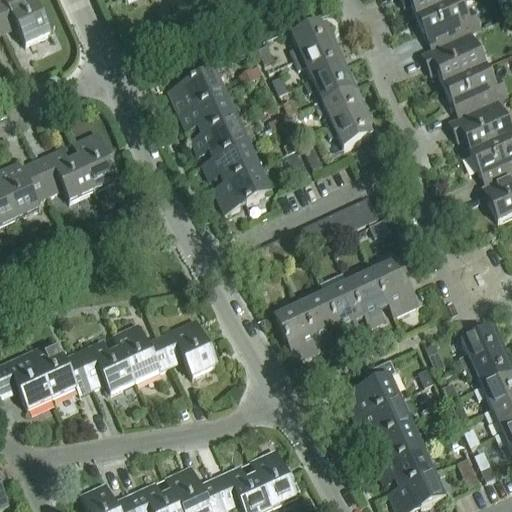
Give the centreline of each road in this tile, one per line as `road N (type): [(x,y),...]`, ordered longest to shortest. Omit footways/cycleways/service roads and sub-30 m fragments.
road 1 (residential): [(29,465),(227,428),(280,396)]
road 2 (residential): [(202,266),(434,160)]
road 3 (residential): [(202,266),(112,77)]
road 4 (residential): [(434,160),(410,143),(379,81),(394,71),(373,25),(350,0)]
road 5 (residential): [(112,77),(281,0)]
road 6 (residential): [(280,396),(202,266)]
road 7 (residential): [(347,511),(280,396)]
road 8 (residential): [(0,127),(112,77)]
road 9 (residential): [(456,265),(438,250),(418,200),(434,160)]
